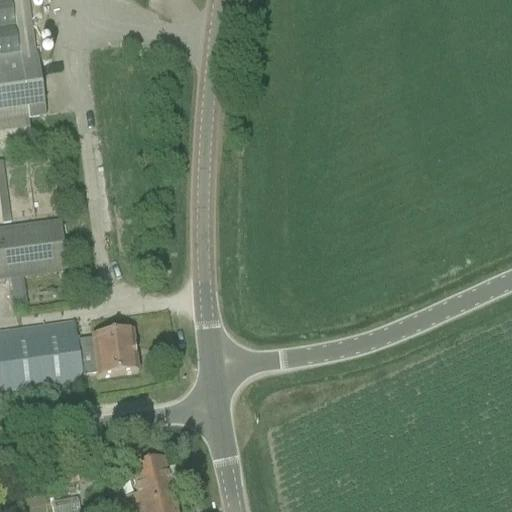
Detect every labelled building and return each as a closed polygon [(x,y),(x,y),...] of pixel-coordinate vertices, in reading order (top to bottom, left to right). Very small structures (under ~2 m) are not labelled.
[(0,143),(29,140),(27,123),(45,120),(36,57),(34,57),(26,0),(0,0),(0,3),(11,2),(18,59),(0,61),(0,143)] [(0,223),(11,222),(2,162),(0,162),(0,223)] [(0,284),(66,276),(59,224),(0,232),(0,284)] [(0,344),(0,395),(82,384),(81,380),(78,362),(75,334),(22,342),(0,344)] [(78,362),(81,380),(97,377),(97,381),(136,376),(131,336),(91,342),(93,360),(78,362)] [(52,487),(77,482),(74,463),(49,467),(52,487)] [(120,503),(122,511),(175,511),(163,464),(130,472),(137,499),(120,503)]
